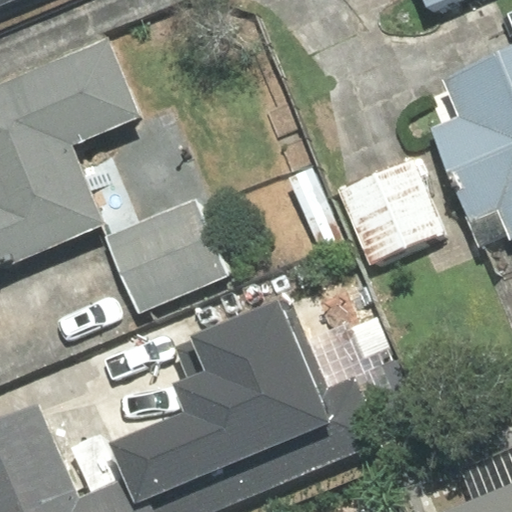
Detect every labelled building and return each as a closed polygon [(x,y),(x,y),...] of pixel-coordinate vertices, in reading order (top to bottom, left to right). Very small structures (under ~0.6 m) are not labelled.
[(436,0),(444,20),(498,0),(436,0)] [(167,126),(125,38),(0,96),(0,172),(13,200),(0,205),(0,285),(126,226),(94,160),(167,126)] [(511,57),(465,77),(481,114),(451,126),(487,212),(511,201),(511,57)] [(429,162),(348,195),(379,272),(460,239),(429,162)] [(327,170),(298,182),(330,259),(359,247),(327,170)] [(242,277),(210,202),(124,238),(156,314),(242,277)] [(201,414),(132,445),(161,511),(228,511),(394,438),(366,375),(336,388),(296,300),(184,350),(200,385),(190,390),(201,414)] [(66,403),(0,432),(0,511),(151,511),(139,484),(108,498),(66,403)]
